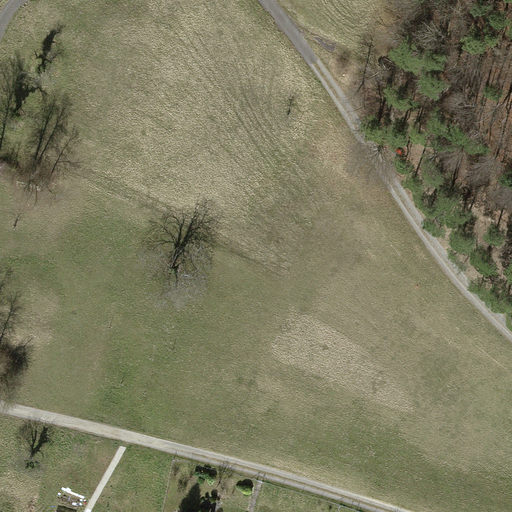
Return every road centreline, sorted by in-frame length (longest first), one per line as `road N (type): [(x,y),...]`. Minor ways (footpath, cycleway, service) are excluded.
road 1 (track): [(265,0),(452,274),(511,333)]
road 2 (track): [(394,511),(0,406)]
